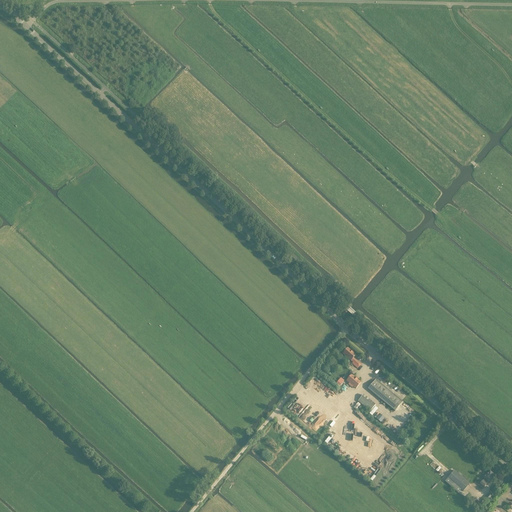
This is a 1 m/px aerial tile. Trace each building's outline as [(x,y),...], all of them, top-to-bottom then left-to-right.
[(348,349),(343,354),(352,361),(353,362),(352,363),(353,364),(358,369),(361,365),(354,358),(356,356),(348,349)] [(356,389),(361,383),(352,375),(347,381),(356,389)] [(403,402),(376,380),(368,389),(395,412),(403,402)] [(376,405),(363,395),(358,402),(370,412),(376,405)] [(294,413),(297,407),(292,404),(289,410),(294,413)] [(375,407),(369,414),(372,416),(378,409),(375,407)] [(332,434),(325,442),(327,444),(334,436),(332,434)] [(470,484),(455,471),(448,478),(463,492),(470,484)] [(483,477),(484,478),(485,479),(481,483),(482,483),(480,485),(483,488),(485,486),(487,484),(487,483),(488,482),(489,483),(494,476),(489,472),(486,475),(485,474),(484,474),(482,475),(483,477)] [(487,504),(494,496),(490,493),(484,500),(487,504)]
